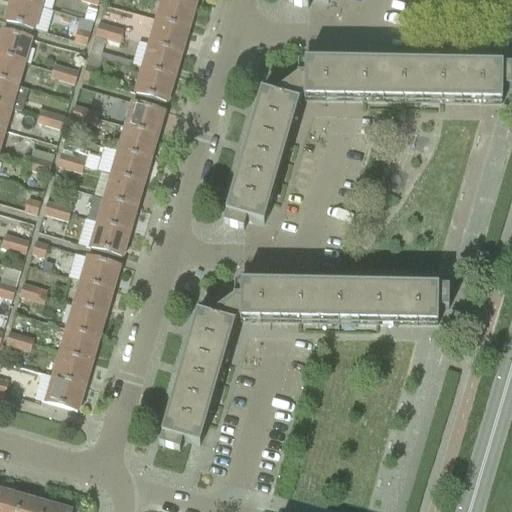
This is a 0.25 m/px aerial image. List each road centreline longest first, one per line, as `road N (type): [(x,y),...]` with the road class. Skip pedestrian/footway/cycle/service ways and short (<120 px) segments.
road 1 (residential): [(163,256),(304,255),(335,147)]
road 2 (residential): [(163,256),(227,34)]
road 3 (residential): [(100,477),(163,256)]
road 4 (residential): [(227,34),(361,35),(377,24),(384,0)]
road 5 (secondary): [(467,511),(511,359)]
